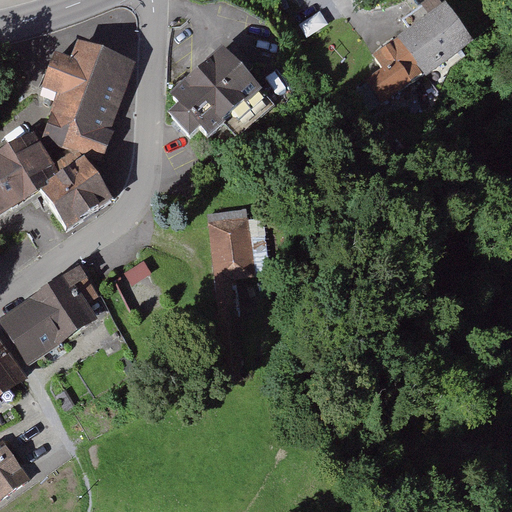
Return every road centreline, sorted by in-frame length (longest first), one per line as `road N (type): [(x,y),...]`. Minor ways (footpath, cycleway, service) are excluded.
road 1 (residential): [(0,305),(131,208),(151,129),(152,0)]
road 2 (track): [(78,455),(0,322)]
